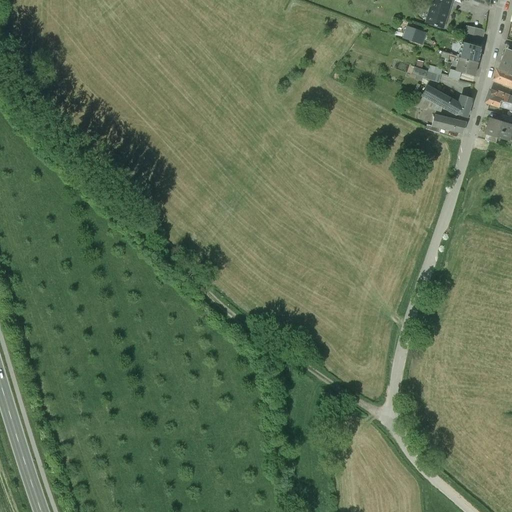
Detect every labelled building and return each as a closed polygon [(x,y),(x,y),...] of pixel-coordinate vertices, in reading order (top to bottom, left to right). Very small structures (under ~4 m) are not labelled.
[(431,0),(424,24),(443,30),(451,0),(431,0)] [(477,23),(479,17),(473,14),(470,21),(477,23)] [(424,33),(414,30),(411,41),(420,44),(424,33)] [(480,48),(463,43),(458,57),(459,58),(477,63),(480,48)] [(511,50),(508,49),(499,70),(511,74),(511,50)] [(477,63),(459,58),(455,70),(461,72),(473,76),(477,63)] [(429,65),(428,69),(414,67),(412,75),(440,80),(442,67),(429,65)] [(455,70),(452,69),(449,77),(458,80),(461,72),(455,70)] [(511,74),(499,70),(497,69),(494,80),(511,86),(511,74)] [(491,90),(490,90),(486,102),(499,108),(502,101),(505,93),(491,88),(491,90)] [(511,95),(505,93),(502,101),(507,103),(511,103),(511,95)] [(471,101),(460,97),(458,105),(450,100),(445,108),(455,114),(466,118),(471,101)] [(438,114),(436,114),(435,117),(433,116),(431,127),(441,129),(443,118),(437,117),(438,114)] [(511,117),(502,115),(501,121),(511,123),(511,117)] [(464,123),(443,118),(441,129),(461,133),(464,123)] [(492,118),(487,134),(498,137),(510,141),(511,133),(511,123),(501,121),(492,118)] [(487,134),(485,140),(496,143),(498,137),(487,134)]
